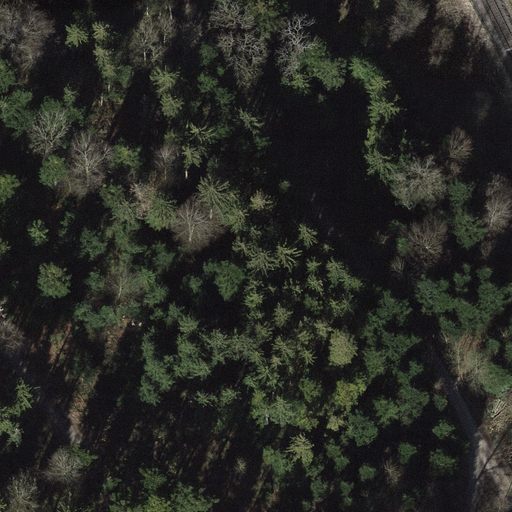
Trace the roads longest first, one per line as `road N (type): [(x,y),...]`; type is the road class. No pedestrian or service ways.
road 1 (track): [(186,0),(245,118),(466,414)]
road 2 (track): [(142,511),(13,368)]
